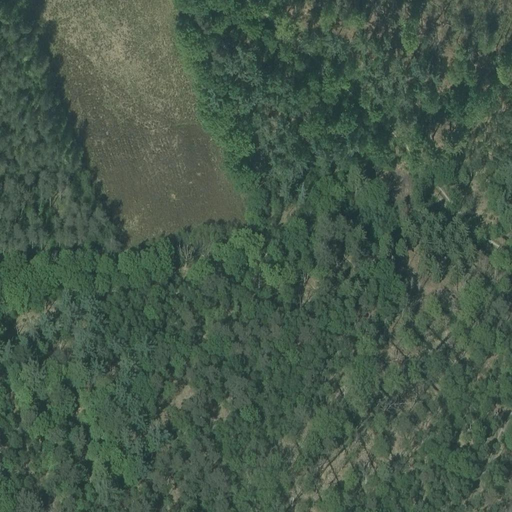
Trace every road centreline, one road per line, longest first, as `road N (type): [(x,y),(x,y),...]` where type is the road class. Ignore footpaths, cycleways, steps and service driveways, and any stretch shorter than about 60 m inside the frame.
road 1 (track): [(381,142),(263,258),(0,304)]
road 2 (track): [(511,254),(464,231),(257,0)]
